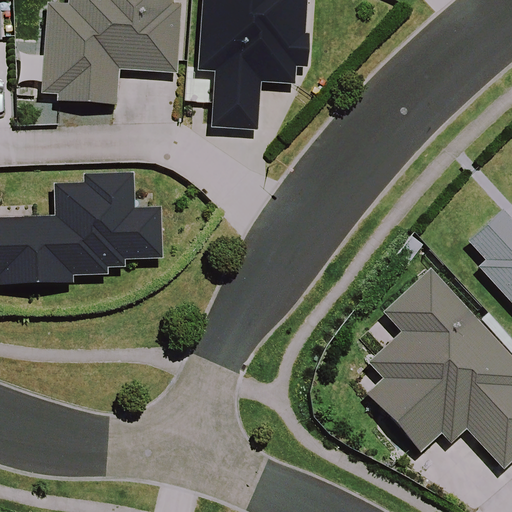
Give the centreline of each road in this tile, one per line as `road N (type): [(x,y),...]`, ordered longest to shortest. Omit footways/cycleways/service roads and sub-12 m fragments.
road 1 (residential): [(193,456),(213,371),(292,234),(511,13)]
road 2 (residential): [(0,422),(193,456)]
road 3 (residential): [(193,456),(317,511)]
